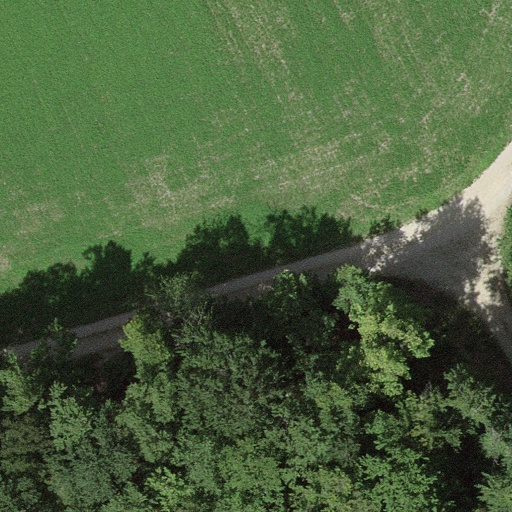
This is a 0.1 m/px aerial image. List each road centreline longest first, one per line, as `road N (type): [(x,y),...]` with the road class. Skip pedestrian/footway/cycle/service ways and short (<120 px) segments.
road 1 (track): [(0,374),(341,270),(451,227),(511,153)]
road 2 (track): [(451,227),(511,355)]
